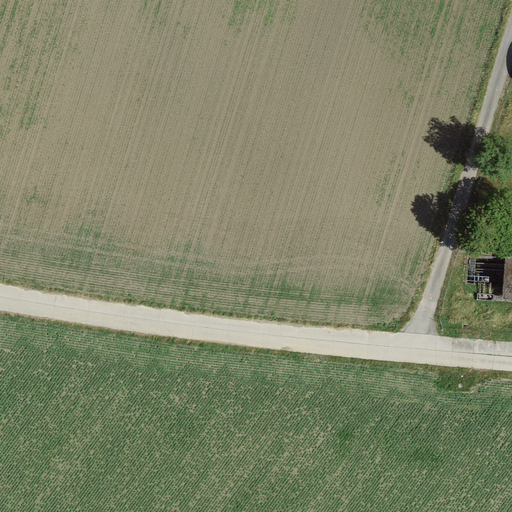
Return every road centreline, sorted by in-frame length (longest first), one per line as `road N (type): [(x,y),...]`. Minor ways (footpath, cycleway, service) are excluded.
road 1 (track): [(0,305),(102,326),(425,359)]
road 2 (track): [(425,359),(511,88)]
